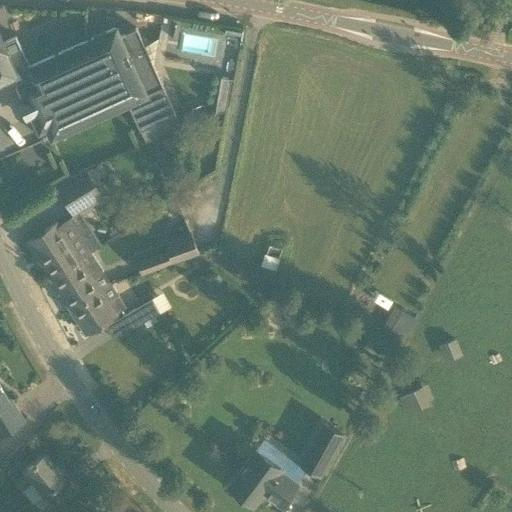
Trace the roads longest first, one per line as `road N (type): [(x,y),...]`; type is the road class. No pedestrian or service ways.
road 1 (unclassified): [(180,511),(149,483),(50,346),(0,256)]
road 2 (secondary): [(511,56),(223,0)]
